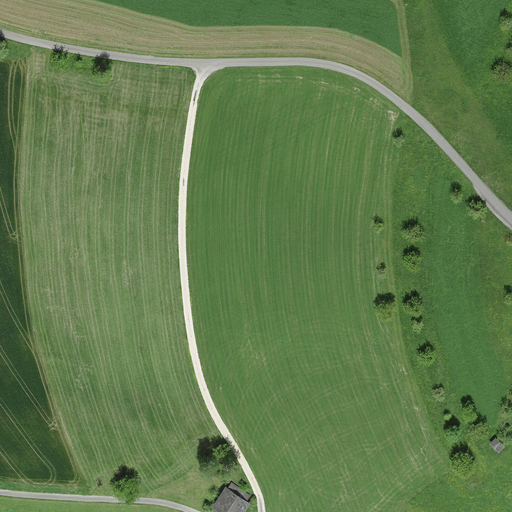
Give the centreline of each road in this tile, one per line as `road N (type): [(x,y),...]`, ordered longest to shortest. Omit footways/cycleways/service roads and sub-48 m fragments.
road 1 (residential): [(0,32),(113,58),(279,62),(360,76),(393,98),(511,219)]
road 2 (track): [(210,64),(196,89),(181,205),(188,328),(205,395),(261,511)]
